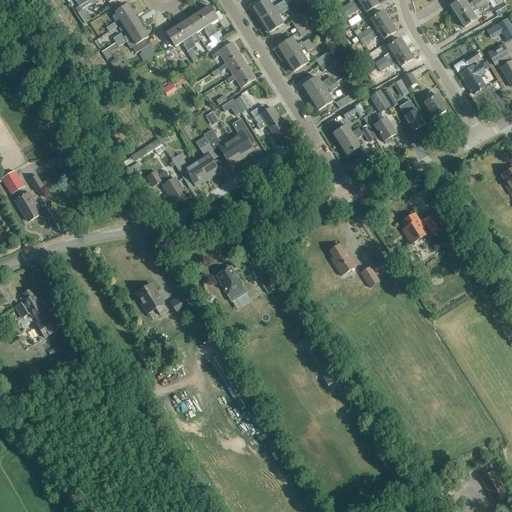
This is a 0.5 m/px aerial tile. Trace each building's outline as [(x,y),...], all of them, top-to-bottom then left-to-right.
[(343,15),(365,0),(354,0),(350,3),(340,10),(343,15)] [(379,6),(374,0),(365,0),(343,15),(345,19),(356,12),(362,8),(366,14),(379,6)] [(460,0),(450,7),(457,18),(484,0),(474,0),(471,2),(472,3),(467,6),(463,0),(460,0)] [(484,0),(457,18),(464,28),(477,20),(472,13),(477,10),(477,11),(488,4),(485,0),(484,0)] [(253,10),(261,22),(276,13),(286,6),(284,2),(273,8),(268,1),(253,10)] [(498,16),(508,11),(505,4),(494,10),(498,16)] [(116,14),(122,25),(135,17),(128,6),(116,14)] [(286,6),(276,13),(261,22),(269,35),(284,25),(279,17),(289,10),(286,6)] [(199,14),(213,36),(216,40),(218,44),(222,41),(221,40),(223,38),(219,32),(217,34),(211,25),(218,20),(209,7),(199,14)] [(325,8),(319,13),(323,18),(329,13),(325,8)] [(357,37),(361,42),(390,23),(383,13),(371,21),(374,26),(368,30),(357,37)] [(203,30),(209,39),(213,36),(199,14),(188,21),(197,34),(203,30)] [(295,28),(306,21),(302,15),(291,22),(295,28)] [(142,28),(135,17),(122,25),(129,36),(142,28)] [(511,28),(507,20),(497,26),(507,42),(511,39),(511,28)] [(197,34),(188,21),(178,27),(192,49),(196,47),(190,38),(197,34)] [(306,21),(295,28),(302,38),(313,31),(306,21)] [(390,23),(361,42),(363,46),(373,39),(380,35),(384,41),(397,33),(390,23)] [(110,33),(117,28),(114,24),(107,29),(110,33)] [(192,49),(178,27),(167,34),(175,48),(182,43),(188,52),(187,52),(193,62),(198,59),(192,49)] [(127,43),(126,43),(132,39),(135,46),(132,48),(136,54),(149,45),(146,40),(149,38),(142,28),(129,36),(124,39),(117,44),(119,48),(127,43)] [(117,44),(124,39),(121,35),(114,39),(117,44)] [(278,49),(286,61),(300,51),(305,49),(303,45),(301,42),(297,45),(293,39),(278,49)] [(374,63),(378,68),(407,49),(400,39),(388,47),(391,53),(385,57),(374,63)] [(110,54),(119,48),(117,44),(102,53),(106,60),(112,57),(110,54)] [(227,65),(241,56),(233,44),(213,57),(215,61),(221,57),(226,65),(227,65)] [(314,49),(311,45),(305,49),(308,53),(314,49)] [(498,64),(501,69),(501,70),(511,88),(511,87),(511,62),(511,63),(508,58),(509,58),(502,46),(488,54),(488,55),(485,57),(488,62),(491,60),(495,66),(498,64)] [(300,51),(286,61),(294,73),(308,64),(304,57),(309,54),(308,53),(305,49),(300,51)] [(414,60),(407,49),(378,68),(380,72),(391,66),(397,62),(402,68),(414,60)] [(315,61),(319,67),(331,59),(327,53),(315,61)] [(480,59),(476,53),(464,61),(468,67),(480,59)] [(227,65),(226,65),(220,69),(223,72),(229,68),(234,77),(248,68),(241,56),(227,65)] [(331,59),(319,67),(323,73),(338,64),(334,58),(332,60),(331,59)] [(479,77),(485,73),(480,65),(474,69),(472,67),(460,75),(474,95),(486,88),(479,77)] [(234,77),(228,80),(230,84),(236,80),(242,89),(256,80),(248,68),(234,77)] [(409,90),(418,84),(411,74),(403,80),(409,90)] [(183,76),(174,82),(178,88),(183,84),(186,88),(189,86),(186,82),(183,76)] [(310,100),(325,90),(336,84),(333,79),(328,83),(326,81),(321,84),(317,78),(303,87),(310,100)] [(336,84),(325,90),(310,100),(318,112),(333,103),(328,96),(334,92),(333,91),(339,88),(336,84)] [(380,113),(390,107),(387,102),(382,95),(380,91),(370,97),(380,113)] [(387,91),(382,95),(387,102),(390,107),(391,109),(396,105),(387,91)] [(434,120),(447,112),(438,97),(436,98),(432,92),(427,95),(431,101),(425,105),(434,120)] [(251,107),(244,95),(234,101),(241,113),(251,107)] [(224,96),(216,101),(218,105),(226,100),(224,96)] [(339,110),(352,102),(349,96),(336,104),(339,110)] [(232,100),(221,107),(224,112),(230,108),(235,116),(241,113),(232,100)] [(410,101),(399,107),(405,116),(404,116),(405,118),(414,132),(425,125),(416,111),(410,101)] [(260,130),(267,126),(275,139),(287,132),(273,109),(267,112),(263,106),(251,114),(255,119),(260,116),(264,121),(257,125),(260,130)] [(345,120),(357,113),(353,107),(341,114),(345,120)] [(219,122),(213,112),(205,117),(212,127),(219,122)] [(369,115),(363,119),(376,140),(381,137),(384,142),(385,142),(385,143),(386,143),(388,144),(392,141),(392,139),(391,137),(396,134),(384,116),(374,122),(369,115)] [(231,141),(242,159),(254,152),(247,140),(252,137),(241,120),(232,126),(239,136),(231,141)] [(340,146),(361,133),(359,129),(352,134),(347,127),(333,135),(340,146)] [(367,129),(362,132),(368,142),(374,139),(367,129)] [(231,167),(242,159),(231,141),(223,146),(213,130),(204,136),(205,137),(218,158),(223,155),(231,167)] [(361,133),(340,146),(347,157),(361,148),(356,141),(363,136),(361,133)] [(213,162),(218,158),(205,137),(196,143),(200,150),(201,150),(205,157),(196,162),(208,181),(220,173),(213,162)] [(149,153),(162,145),(164,144),(161,139),(159,141),(159,140),(146,148),(149,153)] [(196,188),(208,181),(196,162),(188,167),(181,156),(172,161),(184,180),(189,176),(196,188)] [(47,169),(39,175),(47,187),(55,181),(47,169)] [(511,169),(502,176),(507,184),(505,186),(511,196),(511,169)] [(14,172),(2,180),(12,196),(24,188),(14,172)] [(171,182),(165,172),(158,176),(156,173),(147,178),(153,188),(160,183),(173,202),(185,195),(176,179),(171,182)] [(38,177),(30,182),(37,193),(45,188),(38,177)] [(31,194),(16,203),(28,223),(41,215),(36,206),(38,205),(31,194)] [(432,235),(442,229),(433,215),(423,221),(424,222),(421,224),(414,215),(403,222),(406,228),(403,230),(412,245),(427,235),(426,233),(429,231),(432,235)] [(341,277),(356,267),(347,253),(344,254),(339,246),(329,252),(334,261),(332,262),(341,277)] [(227,295),(243,286),(238,278),(237,278),(231,268),(217,276),(223,286),(222,287),(227,295)] [(370,288),(379,282),(370,268),(360,274),(370,288)] [(276,272),(270,277),(280,290),(286,284),(276,272)] [(269,277),(261,282),(268,294),(276,290),(269,277)] [(162,304),(151,285),(136,294),(142,303),(140,304),(145,312),(147,311),(148,314),(156,309),(160,316),(167,311),(162,304)] [(34,296),(31,291),(23,296),(24,298),(21,301),(22,303),(15,308),(22,319),(29,315),(33,320),(46,311),(40,301),(38,302),(34,296)] [(352,303),(352,294),(343,295),(344,303),(352,303)] [(183,295),(180,296),(170,302),(177,313),(189,306),(184,296),(183,295)] [(35,326),(41,335),(54,326),(49,317),(35,326)] [(333,371),(312,334),(306,338),(318,358),(325,369),(322,371),(325,376),(333,371)] [(200,347),(210,363),(222,355),(212,340),(200,347)] [(322,377),(331,393),(346,384),(337,369),(322,377)] [(235,376),(223,384),(240,410),(252,402),(235,376)] [(506,494),(494,472),(481,479),(493,501),(506,494)]
